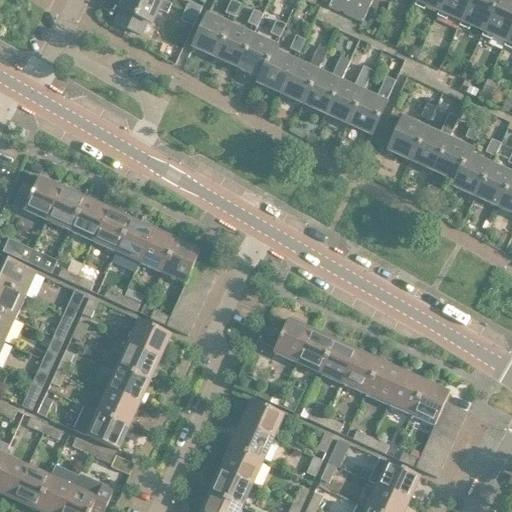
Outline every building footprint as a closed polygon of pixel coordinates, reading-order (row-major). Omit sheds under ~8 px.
[(154,0),(122,0),(112,24),(139,36),(145,23),(149,25),(155,10),(165,14),(170,5),(160,0),(159,2),(154,0)] [(511,0),(329,0),(326,7),(336,12),(337,10),(341,12),(341,13),(360,22),(369,0),(412,0),(511,45),(511,0)] [(230,1),(224,14),(233,18),(239,5),(230,1)] [(200,8),(187,2),(183,12),(196,18),(200,8)] [(252,11),(246,24),(255,28),(261,15),(252,11)] [(192,27),(196,18),(183,12),(179,21),(192,27)] [(191,47),(214,57),(228,26),(205,16),(191,47)] [(278,39),(284,26),(275,21),(269,34),(278,39)] [(250,36),(228,26),(214,57),(236,67),(250,36)] [(236,67),(259,78),(273,47),(250,36),(236,67)] [(298,54),(304,41),(295,37),(289,50),(298,54)] [(420,50),(410,46),(405,56),(415,61),(420,50)] [(256,83),(279,93),(293,62),(272,52),(274,47),(273,47),(259,78),(256,83)] [(279,93),(301,103),(316,72),(317,73),(326,52),(317,47),(307,68),(293,62),(279,93)] [(375,60),(379,51),(370,47),(367,52),(369,57),(375,60)] [(317,73),(316,72),(301,103),(324,113),(338,82),(339,83),(349,62),(339,57),(330,78),(317,73)] [(371,72),(362,68),(352,88),(339,83),(338,82),(324,113),(346,124),(360,92),(362,93),(371,72)] [(360,92),(346,124),(370,134),(393,82),(384,78),(375,99),(362,93),(360,92)] [(486,78),(477,100),(487,105),(496,83),(486,78)] [(467,88),(464,95),(474,99),(477,92),(467,88)] [(428,122),(434,109),(425,105),(419,118),(428,122)] [(438,135),(424,128),(410,160),(432,170),(446,139),(448,139),(457,119),(447,115),(438,135)] [(386,150),(410,160),(424,128),(401,118),(386,150)] [(473,142),(479,129),(470,125),(464,138),(473,142)] [(469,149),(448,139),(446,139),(432,170),(454,180),(451,186),(452,186),(469,149)] [(494,158),(499,145),(490,140),(484,153),(494,158)] [(469,149),(452,186),(474,197),(488,165),(466,155),(469,149)] [(474,197),(496,207),(511,175),(488,165),(474,197)] [(511,176),(511,175),(496,207),(511,214),(511,176)] [(10,206),(22,212),(45,222),(60,190),(37,179),(32,190),(20,184),(10,206)] [(60,190),(45,222),(68,233),(83,200),(60,190)] [(83,200),(68,233),(91,243),(106,210),(83,200)] [(114,254),(129,221),(106,210),(91,243),(114,254)] [(137,264),(152,231),(129,221),(114,254),(137,264)] [(160,274),(175,242),(152,231),(137,264),(160,274)] [(31,251),(6,240),(0,253),(26,264),(30,255),(31,251)] [(183,285),(183,284),(188,273),(193,261),(197,252),(175,242),(160,274),(183,285)] [(47,263),(30,255),(26,264),(43,272),(47,263)] [(0,286),(23,297),(33,275),(0,259),(0,286)] [(188,273),(210,283),(215,271),(193,261),(188,273)] [(57,278),(72,285),(76,277),(60,269),(57,278)] [(210,283),(188,273),(183,284),(205,294),(210,283)] [(76,277),(72,285),(89,293),(93,284),(76,277)] [(183,285),(178,294),(200,304),(205,294),(183,284),(183,285)] [(0,314),(13,320),(23,297),(0,286),(0,314)] [(102,299),(118,306),(122,297),(106,290),(102,299)] [(62,316),(72,320),(83,296),(73,292),(62,316)] [(178,294),(173,305),(195,315),(200,304),(178,294)] [(122,297),(118,306),(135,313),(138,305),(122,297)] [(89,319),(97,303),(88,299),(81,315),(89,319)] [(190,326),(195,315),(173,305),(168,316),(190,326)] [(163,327),(167,318),(152,311),(148,320),(163,327)] [(0,342),(2,343),(13,320),(0,314),(0,342)] [(52,339),(62,343),(72,320),(62,316),(52,339)] [(168,316),(167,318),(163,327),(185,337),(190,326),(168,316)] [(286,320),(271,353),(295,363),(309,331),(286,320)] [(168,336),(135,322),(125,345),(157,360),(168,336)] [(78,343),(86,326),(77,323),(70,339),(78,343)] [(318,374),(332,341),(309,331),(295,363),(318,374)] [(41,361),(51,366),(62,343),(52,339),(41,361)] [(332,341),(318,374),(340,384),(355,352),(332,341)] [(157,360),(125,345),(115,368),(147,382),(157,360)] [(56,369),(65,373),(73,356),(64,352),(56,369)] [(355,352),(340,384),(363,395),(378,362),(355,352)] [(41,389),(51,366),(41,361),(31,384),(41,389)] [(378,362),(363,395),(386,405),(401,373),(378,362)] [(147,382),(115,368),(105,391),(137,405),(147,382)] [(65,373),(56,369),(49,385),(58,388),(65,373)] [(401,373),(386,405),(409,416),(424,383),(401,373)] [(432,426),(433,424),(438,413),(443,402),(447,393),(424,383),(409,416),(432,426)] [(41,389),(31,384),(20,408),(30,412),(41,389)] [(252,396),(268,404),(272,395),(256,387),(252,396)] [(82,408),(94,414),(127,428),(137,405),(105,391),(95,413),(82,407),(82,408)] [(276,407),(292,414),(296,406),(279,398),(276,407)] [(44,419),(51,402),(43,399),(36,415),(44,419)] [(237,424),(271,440),(282,416),(248,401),(237,424)] [(465,412),(443,402),(438,413),(460,423),(465,412)] [(0,405),(0,415),(12,421),(16,412),(0,405)] [(299,417),(321,427),(325,418),(310,411),(310,410),(304,407),(299,417)] [(127,428),(94,414),(82,408),(71,431),(116,452),(127,428)] [(460,423),(438,413),(433,424),(455,434),(460,423)] [(325,418),(321,427),(338,435),(342,426),(335,423),(337,419),(328,415),(326,419),(325,418)] [(40,434),(44,425),(29,419),(25,427),(40,434)] [(227,447),(261,462),(271,440),(237,424),(227,447)] [(450,445),(455,434),(433,424),(432,426),(428,435),(450,445)] [(61,433),(44,425),(40,434),(57,442),(61,433)] [(351,441),(367,448),(371,439),(355,432),(351,441)] [(324,455),(332,439),(323,435),(315,451),(324,455)] [(445,456),(450,445),(428,435),(423,446),(445,456)] [(87,455),(91,447),(75,439),(71,448),(87,455)] [(371,439),(367,448),(384,456),(388,447),(371,439)] [(338,461),(346,445),(337,441),(330,457),(338,461)] [(440,467),(445,456),(423,446),(418,457),(440,467)] [(227,447),(219,465),(217,470),(251,485),(261,462),(227,447)] [(98,450),(94,458),(111,466),(115,457),(98,450)] [(413,468),(414,465),(417,460),(401,453),(398,461),(413,468)] [(25,468),(2,457),(0,461),(0,495),(10,500),(25,468)] [(418,457),(417,460),(414,465),(413,468),(435,478),(440,467),(418,457)] [(314,479),(320,465),(321,462),(312,458),(305,475),(314,479)] [(385,463),(374,486),(408,502),(419,478),(385,463)] [(335,468),(327,464),(319,481),(328,485),(335,468)] [(25,468),(10,500),(33,510),(48,478),(25,468)] [(48,478),(33,510),(35,511),(59,511),(70,489),(75,480),(52,469),(48,478)] [(217,470),(207,493),(240,508),(251,485),(217,470)] [(70,489),(59,511),(101,511),(109,495),(108,494),(108,495),(98,490),(100,486),(85,479),(83,484),(75,480),(70,489)] [(403,511),(408,502),(374,486),(364,509),(369,511),(403,511)] [(300,508),(308,492),(299,488),(291,504),(300,508)] [(238,511),(240,508),(207,493),(198,511),(238,511)] [(309,511),(315,511),(322,498),(313,494),(306,510),(309,511)]
